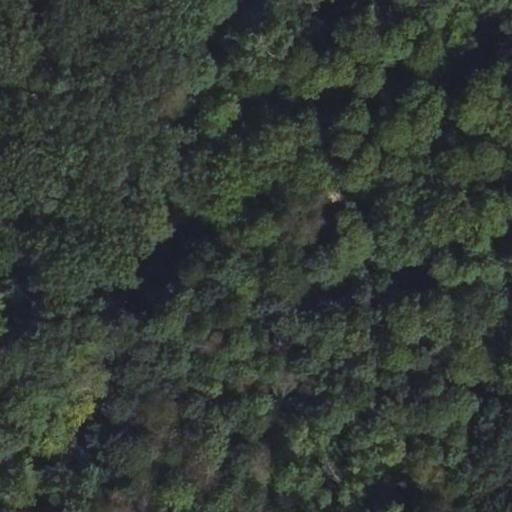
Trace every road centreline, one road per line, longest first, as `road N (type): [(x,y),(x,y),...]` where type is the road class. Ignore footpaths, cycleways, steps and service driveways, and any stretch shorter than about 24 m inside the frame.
road 1 (track): [(165,215),(511,175)]
road 2 (track): [(64,511),(165,215)]
road 3 (track): [(165,215),(0,207)]
